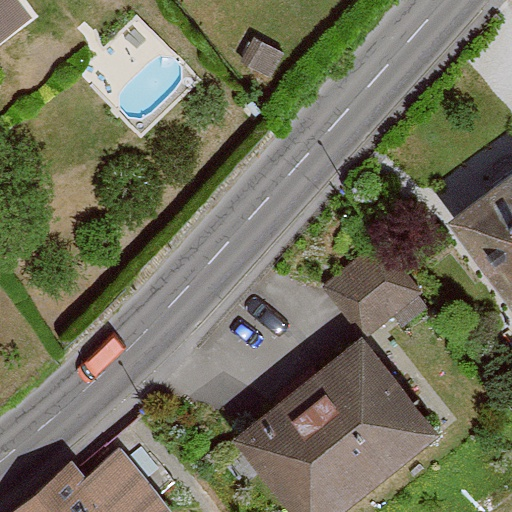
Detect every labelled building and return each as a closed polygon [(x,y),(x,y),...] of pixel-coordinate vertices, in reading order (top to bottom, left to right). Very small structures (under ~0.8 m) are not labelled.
[(0,0),(0,22),(19,9),(12,0),(0,0)] [(511,275),(511,180),(467,213),(511,275)] [(381,247),(331,287),(366,331),(416,291),(381,247)] [(305,511),(324,511),(428,431),(363,347),(247,437),(305,511)] [(11,511),(166,511),(124,461),(88,490),(68,466),(11,511)]
